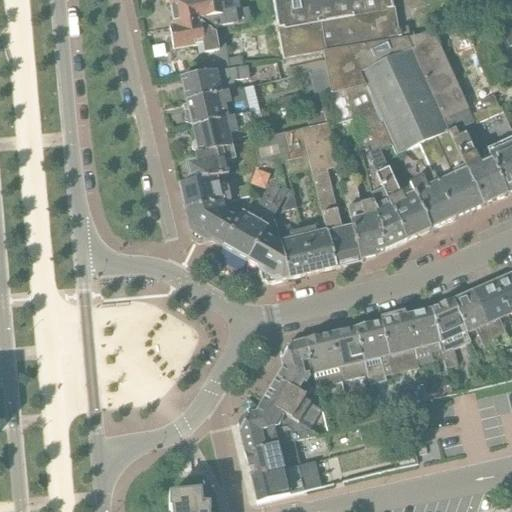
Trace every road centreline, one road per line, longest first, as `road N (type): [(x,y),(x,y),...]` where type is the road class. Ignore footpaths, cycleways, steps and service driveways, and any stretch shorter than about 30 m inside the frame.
road 1 (trunk): [(106,511),(50,0)]
road 2 (motorway): [(101,511),(46,0)]
road 3 (motorway): [(0,44),(42,511)]
road 4 (trunk): [(0,111),(36,511)]
road 5 (residential): [(171,273),(172,244),(118,0)]
road 6 (residential): [(247,327),(403,286),(511,241)]
road 7 (residential): [(79,266),(57,0)]
road 8 (residential): [(99,454),(79,266)]
road 9 (residential): [(5,356),(20,511)]
road 10 (residential): [(99,454),(162,439),(212,396)]
